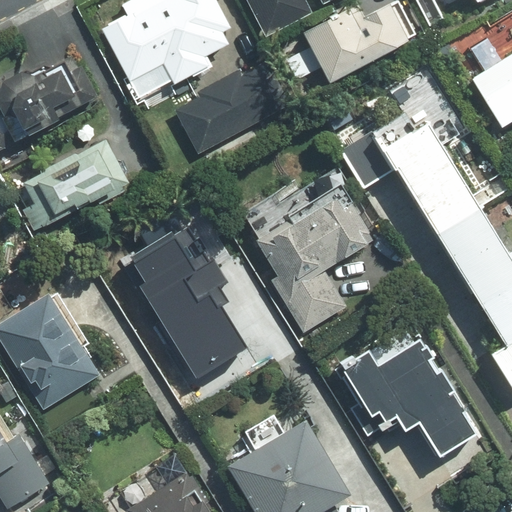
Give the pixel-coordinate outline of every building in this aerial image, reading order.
[(174,0),(147,0),(95,26),(124,82),(197,46),(174,0)] [(239,0),(259,41),(343,0),(239,0)] [(396,0),(372,0),(300,36),(323,83),(415,36),(396,0)] [(511,41),(446,80),(479,136),(511,116),(511,41)] [(0,144),(94,100),(71,52),(26,74),(8,71),(0,74),(0,144)] [(245,55),(164,100),(192,151),(273,107),(245,55)] [(511,256),(406,95),(327,147),(360,197),(390,178),(500,346),(486,355),(511,394),(511,256)] [(101,142),(7,187),(27,229),(121,185),(101,142)] [(329,176),(238,231),(299,332),(340,308),(318,271),(368,241),(329,176)] [(160,259),(120,284),(181,381),(203,367),(223,399),(267,372),(215,290),(189,306),(160,259)] [(39,290),(0,314),(0,346),(42,412),(96,378),(39,290)] [(407,318),(322,367),(363,440),(409,414),(433,458),(474,435),(407,318)] [(0,397),(0,501),(9,507),(49,484),(0,397)] [(302,417),(217,469),(243,511),(328,511),(351,498),(302,417)] [(211,511),(185,471),(121,511),(211,511)]
